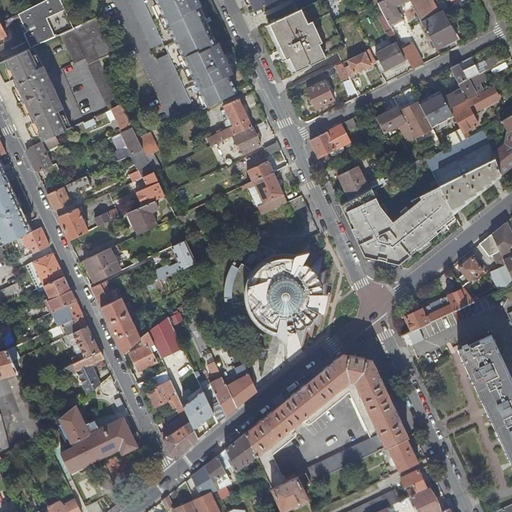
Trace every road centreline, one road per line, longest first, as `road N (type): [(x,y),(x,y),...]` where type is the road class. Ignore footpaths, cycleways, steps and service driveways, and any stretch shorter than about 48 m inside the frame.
road 1 (residential): [(0,117),(171,474)]
road 2 (residential): [(171,474),(373,310)]
road 3 (residential): [(291,137),(503,30)]
road 4 (residential): [(373,310),(291,137)]
road 5 (residential): [(373,310),(511,202)]
road 6 (residential): [(463,504),(396,360)]
road 7 (residential): [(291,137),(229,0)]
road 8 (residential): [(511,347),(493,317),(396,360)]
